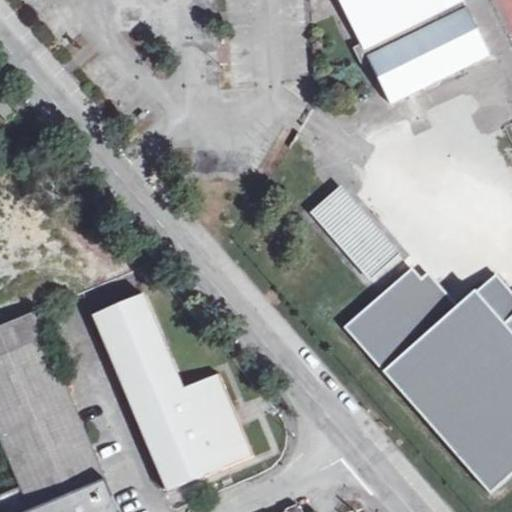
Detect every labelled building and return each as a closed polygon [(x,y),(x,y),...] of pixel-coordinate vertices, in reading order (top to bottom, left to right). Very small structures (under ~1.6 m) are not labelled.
[(463,0),(340,0),(389,102),(489,54),(463,0)] [(0,105),(0,109),(10,122),(19,115),(6,100),(0,105)] [(0,299),(85,264),(7,176),(0,178),(0,299)] [(370,278),(399,252),(340,185),(311,211),(370,278)] [(398,279),(345,326),(492,491),(511,473),(511,289),(496,272),(459,305),(434,277),(427,283),(421,277),(412,266),(398,279)] [(428,271),(421,277),(427,283),(434,277),(428,271)] [(168,492),(254,456),(220,375),(186,390),(145,295),(94,317),(168,492)] [(0,433),(33,511),(115,511),(118,511),(35,313),(0,327),(0,433)]
